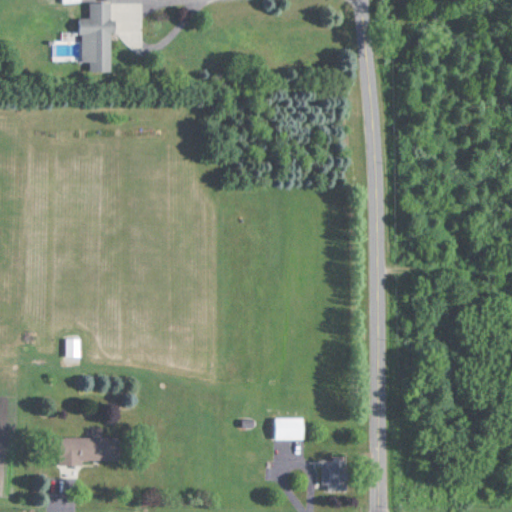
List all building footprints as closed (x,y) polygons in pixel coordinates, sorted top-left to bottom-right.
[(111,71),(111,31),(113,31),(112,2),(90,3),(90,19),(81,19),(82,71),(111,71)] [(276,438),(305,438),(305,417),(276,417),(276,438)] [(121,436),(59,436),(59,462),(121,462),(121,436)] [(270,451),(248,451),(248,479),(270,479),(270,451)] [(348,490),(348,464),(323,464),(323,490),(348,490)]
